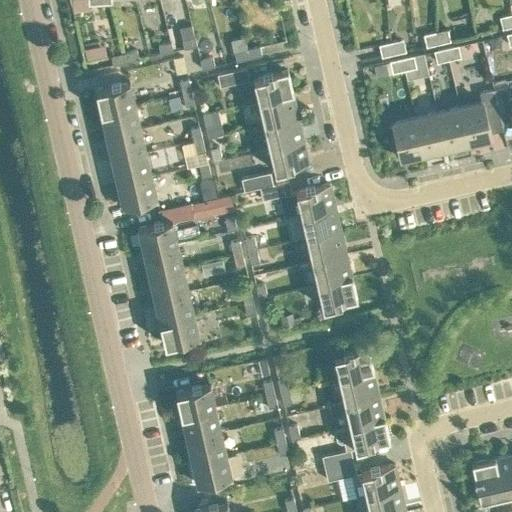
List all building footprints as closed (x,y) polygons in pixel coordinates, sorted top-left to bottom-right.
[(511,24),(511,18),(511,12),(502,14),(504,26),(511,24)] [(443,28),(434,30),(437,41),(446,39),(443,28)] [(437,41),(434,30),(426,32),(428,43),(437,41)] [(181,38),(183,46),(196,44),(194,35),(181,38)] [(399,38),(390,40),(393,52),(401,50),(399,38)] [(157,43),(159,52),(172,49),(170,40),(157,43)] [(393,52),(390,40),(381,42),(384,54),(393,52)] [(233,50),(235,59),(261,53),(259,44),(233,50)] [(454,44),(445,46),(448,58),(457,56),(454,44)] [(84,49),(86,58),(96,55),(94,46),(84,49)] [(448,58),(445,46),(436,48),(439,60),(448,58)] [(110,54),(112,63),(138,57),(136,48),(110,54)] [(409,54),(401,56),(403,68),(412,66),(409,54)] [(199,58),(201,67),(214,64),(212,55),(199,58)] [(403,68),(401,56),(392,58),(394,70),(403,68)] [(387,73),(385,61),(373,64),(376,76),(387,73)] [(216,72),(219,84),(248,77),(245,65),(216,72)] [(252,76),(257,99),(292,91),(287,68),(252,76)] [(178,78),(181,91),(190,89),(187,76),(178,78)] [(94,87),(100,113),(135,105),(129,79),(94,87)] [(507,84),(493,87),(501,122),(511,119),(511,110),(508,93),(509,93),(507,84)] [(482,99),(488,125),(501,122),(493,87),(478,90),(481,99),(482,99)] [(190,89),(181,91),(184,104),(193,102),(190,89)] [(257,99),(263,122),(297,114),(292,91),(257,99)] [(481,99),(459,104),(467,140),(490,135),(488,125),(482,99),(481,99)] [(459,104),(436,110),(445,145),(467,140),(459,104)] [(100,113),(106,136),(140,128),(135,105),(100,113)] [(201,111),(204,124),(213,122),(210,109),(201,111)] [(436,110),(414,115),(422,150),(445,145),(436,110)] [(263,122),(268,146),(303,138),(297,114),(263,122)] [(422,150),(414,115),(391,120),(392,124),(388,124),(391,135),(394,134),(399,154),(398,155),(398,156),(422,150)] [(189,126),(192,139),(201,137),(198,124),(189,126)] [(106,136),(111,159),(145,150),(140,128),(106,136)] [(201,137),(192,139),(195,152),(204,149),(201,137)] [(303,138),(268,146),(274,169),(308,161),(303,138)] [(184,154),(195,152),(192,139),(181,141),(184,154)] [(209,146),(212,159),(221,157),(218,144),(209,146)] [(111,159),(116,181),(151,173),(145,150),(111,159)] [(198,162),(201,175),(210,173),(207,160),(198,162)] [(243,189),(259,185),(272,182),(272,181),(269,169),(240,176),(243,189)] [(151,173),(116,181),(121,204),(156,196),(151,173)] [(272,182),(259,185),(261,197),(291,190),(288,178),(272,181),(272,182)] [(334,204),(329,181),(295,189),(295,190),(278,194),(283,215),(300,211),(334,204)] [(233,208),(229,192),(189,202),(193,218),(233,208)] [(300,211),(305,235),(340,227),(334,204),(300,211)] [(223,216),(226,229),(235,227),(232,214),(223,216)] [(137,226),(143,252),(177,244),(171,218),(137,226)] [(305,235),(311,259),(345,251),(340,227),(305,235)] [(243,236),(246,249),(255,247),(252,234),(243,236)] [(229,240),(232,252),(241,250),(238,238),(229,240)] [(143,252),(148,275),(182,266),(177,244),(143,252)] [(255,247),(246,249),(249,262),(258,260),(255,247)] [(241,250),(232,252),(235,265),(244,263),(241,250)] [(311,259),(316,283),(351,275),(345,251),(311,259)] [(224,268),(221,257),(211,260),(214,270),(224,268)] [(148,275),(153,297),(188,289),(182,266),(148,275)] [(351,275),(316,283),(321,305),(356,297),(351,275)] [(254,284),(257,296),(266,294),(263,282),(254,284)] [(240,287),(243,300),(252,298),(249,285),(240,287)] [(153,297),(158,320),(193,312),(188,289),(153,297)] [(266,294),(257,296),(260,309),(269,307),(266,294)] [(252,298),(243,300),(246,313),(255,311),(252,298)] [(193,312),(158,320),(164,342),(198,334),(193,312)] [(294,322),(291,312),(280,315),(282,325),(294,322)] [(333,353),(338,376),(372,368),(367,345),(333,353)] [(338,376),(343,400),(378,392),(372,368),(338,376)] [(276,377),(279,389),(288,387),(285,375),(276,377)] [(261,380),(264,393),(273,391),(270,378),(261,380)] [(175,390),(180,415),(215,406),(209,382),(175,390)] [(288,387),(279,389),(282,402),(291,400),(288,387)] [(273,391),(264,393),(267,406),(276,404),(273,391)] [(343,400),(349,423),(383,415),(378,392),(343,400)] [(180,415),(186,437),(220,429),(215,406),(180,415)] [(349,423),(333,427),(335,438),(340,440),(343,440),(344,448),(320,453),(323,466),(353,459),(350,447),(388,438),(383,415),(349,423)] [(287,424),(290,437),(299,435),(296,422),(287,424)] [(272,428),(275,440),(284,438),(281,425),(272,428)] [(186,437),(191,460),(225,452),(220,429),(186,437)] [(284,438),(275,440),(278,453),(287,451),(284,438)] [(511,451),(493,456),(501,491),(511,488),(511,451)] [(243,472),(238,452),(226,455),(225,452),(191,460),(196,482),(231,474),(243,472)] [(501,491),(493,456),(470,461),(478,496),(501,491)] [(362,479),(365,492),(399,484),(394,462),(355,471),(353,459),(323,466),(326,478),(350,472),(352,482),(362,479)] [(365,492),(369,511),(388,511),(405,508),(399,484),(365,492)] [(283,498),(286,511),(295,509),(292,496),(283,498)] [(192,509),(192,511),(228,511),(226,501),(192,509)]
